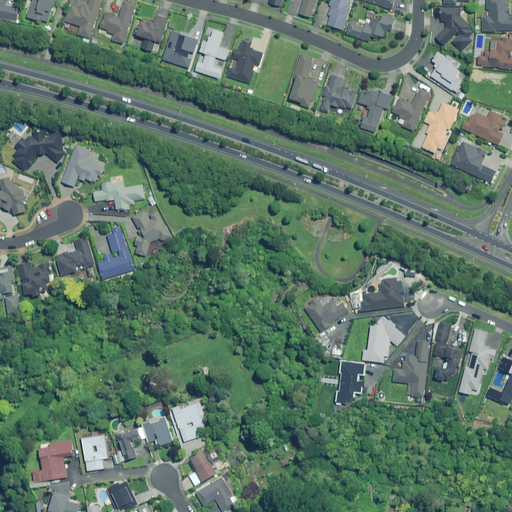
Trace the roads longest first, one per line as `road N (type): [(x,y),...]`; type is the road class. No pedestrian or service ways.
road 1 (primary): [(0,65),(211,126),(479,232)]
road 2 (primary): [(476,250),(209,145),(0,83)]
road 3 (residential): [(419,0),(409,49),(380,64),(189,0)]
